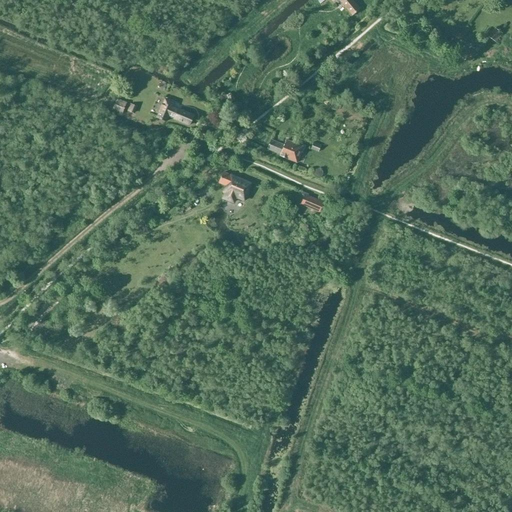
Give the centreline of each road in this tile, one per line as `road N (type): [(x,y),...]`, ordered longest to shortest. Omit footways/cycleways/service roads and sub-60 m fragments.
road 1 (track): [(245,511),(248,458),(234,438),(8,353)]
road 2 (track): [(205,206),(121,244),(8,353)]
road 3 (track): [(0,303),(183,149)]
